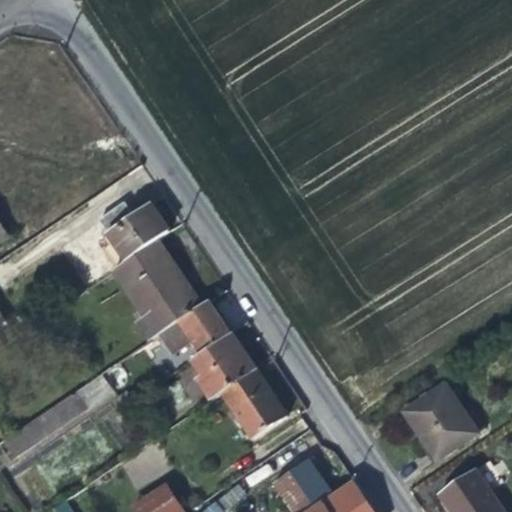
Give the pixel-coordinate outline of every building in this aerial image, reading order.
[(97,224),(125,265),(157,243),(169,235),(159,220),(150,208),(134,219),(124,206),(97,224)] [(0,247),(10,241),(0,225),(0,247)] [(17,252),(10,241),(0,247),(0,263),(1,263),(17,252)] [(136,326),(148,345),(152,342),(160,336),(202,308),(177,272),(157,243),(125,265),(112,274),(144,321),(136,326)] [(191,342),(202,357),(231,338),(220,322),(208,304),(202,308),(160,336),(172,355),(191,342)] [(0,349),(15,339),(0,316),(0,349)] [(196,382),(211,405),(221,398),(256,374),(244,357),(231,338),(202,357),(191,364),(201,379),(196,382)] [(161,356),(152,342),(148,345),(134,354),(143,368),(161,356)] [(269,394),(256,374),(221,398),(252,442),(286,418),(269,394)] [(112,394),(100,377),(5,441),(18,459),(112,394)] [(420,445),(433,465),(475,438),(444,390),(402,417),(420,445)] [(309,461),(272,486),(289,511),(311,511),(333,497),(321,479),(309,461)] [(450,511),(502,511),(475,472),(440,496),(450,511)] [(372,511),(354,484),(333,497),(311,511),(372,511)] [(184,511),(165,485),(131,509),(132,511),(184,511)] [(55,511),(72,511),(66,501),(53,508),(55,511)]
